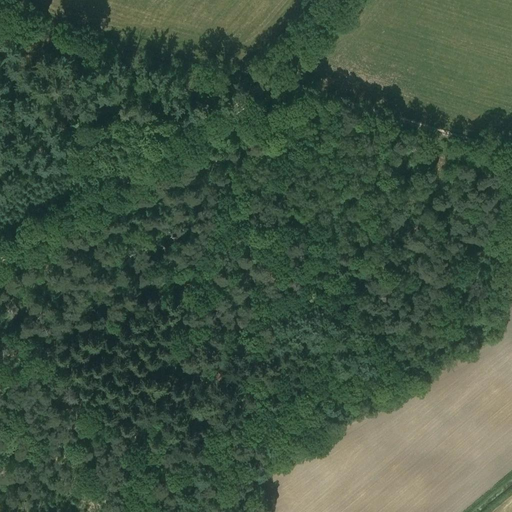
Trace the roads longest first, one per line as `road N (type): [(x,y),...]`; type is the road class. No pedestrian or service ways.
road 1 (track): [(0,254),(233,106),(333,0)]
road 2 (track): [(239,112),(233,106),(0,118)]
